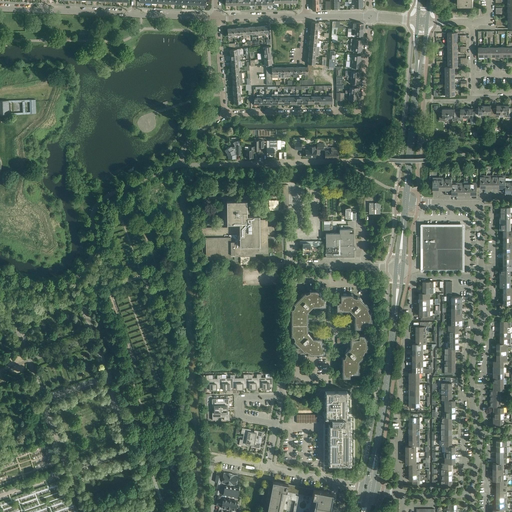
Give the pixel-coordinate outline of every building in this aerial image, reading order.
[(354,35),(354,37),(362,38),(363,30),(352,29),(349,28),(348,31),(352,31),(351,35),(354,35)] [(351,39),(350,45),(362,46),(362,38),(354,37),(353,37),(353,39),(351,39)] [(351,69),(356,69),(356,68),(360,68),(360,62),(350,61),(349,67),(352,67),(351,69)] [(349,71),(348,77),(359,78),(359,72),(356,71),(356,69),(351,69),(351,71),(349,71)] [(352,100),(352,101),(352,102),(356,102),(356,100),(357,100),(357,94),(349,93),(349,99),(352,100)] [(0,113),(0,115),(9,115),(9,100),(0,100),(0,113)] [(485,106),(485,115),(489,115),(489,117),(494,117),(494,108),(491,108),(491,105),(485,106)] [(503,117),(503,114),(503,105),(497,105),(497,108),(494,108),(494,117),(503,117)] [(509,105),(503,105),(503,114),(507,114),(507,117),(511,116),(511,107),(509,108),(509,105)] [(476,108),(476,111),(476,117),(481,117),(481,115),(485,115),(485,106),(479,106),(479,108),(476,108)] [(449,122),(449,118),(449,109),(442,109),(442,112),(439,112),(439,121),(445,121),(445,122),(449,122)] [(458,121),(458,112),(455,112),(455,109),(449,109),(449,118),(452,118),(452,121),(458,121)] [(463,118),(467,118),(467,109),(461,109),(461,112),(458,112),(458,121),(463,120),(463,118)] [(476,117),(476,111),(473,111),(473,109),(467,109),(467,118),(471,118),(471,122),(473,122),(473,123),(476,123),(476,117)] [(266,148),(266,155),(274,155),(274,149),(277,149),(277,140),(270,140),(270,148),(266,148)] [(234,147),(231,147),(225,150),(226,153),(227,152),(228,155),(228,158),(235,158),(235,154),(240,154),(240,141),(239,141),(238,141),(236,141),(235,141),(234,142),(233,143),(234,145),(234,147)] [(258,151),(258,148),(258,141),(255,141),(255,147),(250,147),(250,149),(246,150),(246,158),(247,158),(249,158),(252,158),(252,154),(253,154),(253,151),(258,151)] [(305,157),(310,157),(310,158),(315,158),(315,157),(315,150),(315,147),(309,147),(309,150),(305,150),(305,157)] [(325,151),(325,158),(338,158),(338,147),(331,147),(331,151),(325,151)] [(14,203),(14,194),(5,194),(5,198),(9,198),(9,203),(14,203)] [(369,213),(373,213),(373,214),(372,214),(373,215),(374,215),(375,215),(376,215),(376,214),(375,214),(375,213),(378,213),(378,212),(379,212),(380,211),(380,202),(376,202),(375,196),(365,196),(364,200),(363,203),(364,210),(369,210),(369,213)] [(271,233),(271,226),(267,227),(267,220),(259,220),(259,215),(247,215),(247,212),(249,212),(249,208),(247,208),(247,200),(226,200),(227,227),(201,227),(202,253),(206,253),(206,259),(231,258),(231,256),(255,255),(255,253),(267,253),(267,234),(271,233)] [(350,209),(351,207),(348,207),(345,208),(345,217),(347,217),(349,217),(350,217),(351,217),(351,219),(354,219),(356,218),(356,214),(356,213),(355,213),(355,212),(355,211),(354,211),(353,210),(352,210),(351,210),(350,209)] [(458,225),(425,226),(423,226),(423,225),(423,226),(422,226),(423,226),(423,269),(422,269),(423,269),(423,270),(423,269),(462,269),(462,270),(463,270),(463,269),(463,230),(462,230),(461,229),(462,228),(460,226),(459,227),(458,226),(458,225)] [(354,250),(351,250),(351,246),(354,246),(353,229),(339,229),(339,233),(325,233),(326,257),(354,257),(354,250)] [(302,244),(303,253),(310,253),(310,246),(314,246),(317,246),(321,246),(321,247),(323,247),(323,241),(321,241),(300,241),(300,244),(302,244)] [(305,292),(293,303),(294,304),(293,308),(292,308),(292,336),(293,336),(294,339),(293,340),(305,351),(306,350),(309,352),(309,353),(325,353),(325,346),(323,346),(323,345),(321,345),(321,338),(313,338),(307,332),(307,312),(313,306),(325,306),(325,299),(323,299),(323,297),(321,297),(321,290),(309,290),(309,292),(306,293),(305,292)] [(370,324),(370,312),(369,312),(367,308),(368,307),(357,296),(356,297),(353,296),(353,294),(340,294),(340,301),(338,301),(338,302),(336,302),(336,310),(349,310),(355,316),(355,328),(362,328),(362,326),(363,326),(363,324),(370,324)] [(416,326),(416,332),(427,332),(427,326),(429,326),(429,322),(420,322),(420,326),(416,326)] [(343,357),(343,377),(350,377),(350,373),(358,373),(358,361),(364,355),(363,354),(364,350),(366,350),(366,334),(359,334),(359,338),(351,338),(350,346),(349,348),(348,348),(347,349),(344,352),(345,353),(344,357),(343,357)] [(455,365),(445,365),(445,371),(445,374),(453,374),(453,371),(455,371),(455,365)] [(443,382),(442,382),(442,388),(452,388),(452,382),(451,382),(451,379),(451,377),(446,377),(446,379),(443,379),(443,382)] [(330,423),(330,425),(330,464),(338,464),(338,465),(341,465),(341,464),(349,464),(349,417),(346,417),(346,391),(337,391),(337,390),(335,390),(335,391),(327,391),(327,390),(320,390),(316,397),(317,397),(317,396),(319,397),(320,398),(322,398),(324,398),(324,397),(326,397),(326,418),(328,418),(328,421),(327,421),(326,421),(326,422),(326,423),(327,423),(330,423)] [(214,408),(214,409),(221,409),(220,401),(217,401),(217,398),(212,399),(212,408),(214,408)] [(221,409),(227,409),(227,407),(229,407),(229,398),(223,398),(223,401),(220,401),(221,409)] [(221,409),(214,409),(214,411),(212,411),(212,420),(218,420),(218,417),(221,417),(221,409)] [(227,409),(221,409),(221,417),(224,417),(224,420),(229,419),(229,411),(227,411),(227,409)] [(411,417),(409,417),(409,423),(420,423),(422,423),(422,417),(420,417),(420,413),(411,413),(411,417)] [(296,415),(296,418),(297,422),(303,422),(304,422),(316,422),(316,421),(316,418),(316,416),(316,415),(316,414),(296,415)] [(251,438),(252,432),(250,431),(251,429),(242,427),(241,433),(243,433),(243,436),(251,438)] [(252,432),(251,438),(259,439),(259,437),(262,437),(263,431),(254,430),(254,432),(252,432)] [(248,445),(249,445),(251,438),(243,436),(242,439),(240,439),(239,444),(247,446),(248,445)] [(259,439),(251,438),(249,445),(251,446),(251,447),(259,448),(261,443),(258,442),(259,439)] [(236,483),(237,482),(238,478),(237,477),(237,475),(224,473),(222,482),(236,485),(236,483)] [(422,474),(420,474),(409,474),(409,480),(412,480),(412,485),(420,485),(420,480),(422,480),(422,474)] [(283,482),(283,483),(270,480),(264,511),(326,511),(328,507),(330,492),(318,489),(318,488),(314,487),(313,488),(288,484),(288,483),(283,482)] [(223,495),(236,497),(238,488),(225,486),(223,495)] [(237,501),(223,498),(222,504),(216,503),(216,506),(236,510),(236,507),(237,507),(238,507),(239,505),(238,504),(237,503),(237,501)]
